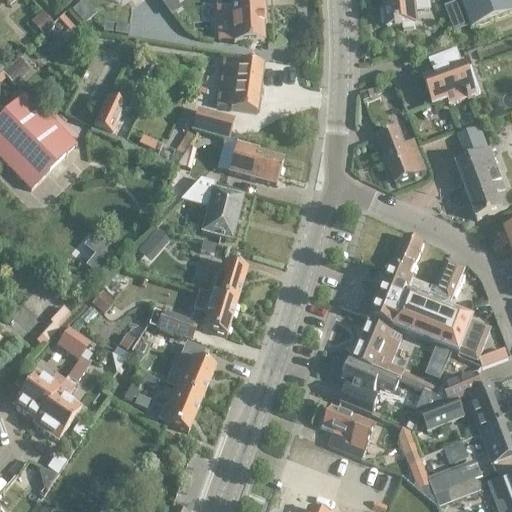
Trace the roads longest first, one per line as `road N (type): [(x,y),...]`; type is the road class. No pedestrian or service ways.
road 1 (secondary): [(218,511),(336,185)]
road 2 (residential): [(511,299),(469,248),(336,185)]
road 3 (secondary): [(336,185),(337,0)]
